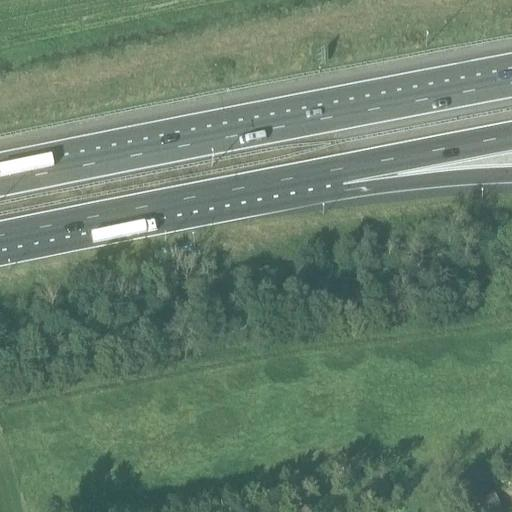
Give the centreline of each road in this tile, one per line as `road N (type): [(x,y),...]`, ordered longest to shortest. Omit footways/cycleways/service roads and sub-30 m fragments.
road 1 (motorway): [(511,84),(0,183)]
road 2 (motorway): [(0,237),(338,169)]
road 3 (motorway): [(338,169),(511,137)]
road 4 (motorway): [(338,169),(511,172)]
